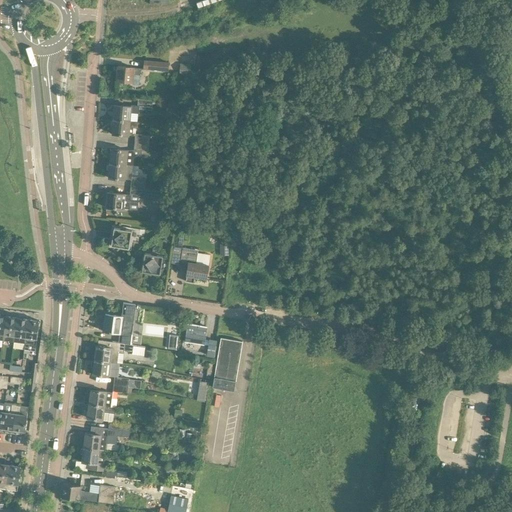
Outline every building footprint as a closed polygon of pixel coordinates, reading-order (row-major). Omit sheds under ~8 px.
[(168,71),(169,62),(144,60),(143,69),(168,71)] [(190,81),(191,64),(180,64),(179,81),(190,81)] [(140,76),(140,69),(118,67),(116,82),(132,83),(133,75),(140,76)] [(152,110),(153,101),(138,100),(138,106),(140,106),(146,107),(145,109),(152,110)] [(114,105),(113,120),(130,121),(131,113),(139,114),(140,106),(138,106),(131,105),(131,107),(114,105)] [(112,135),(128,136),(129,128),(137,128),(138,122),(130,121),(113,120),(112,135)] [(135,137),(134,144),(149,145),(149,135),(143,135),(143,137),(135,137)] [(148,154),(149,145),(134,144),(134,150),(141,150),(141,154),(148,154)] [(109,164),(126,165),(127,151),(110,149),(109,164)] [(108,178),(131,180),(131,177),(132,166),(126,165),(109,164),(108,178)] [(130,187),(145,189),(146,182),(131,180),(130,187)] [(159,190),(145,189),(130,187),(130,194),(139,194),(139,198),(159,199),(159,190)] [(123,209),(130,209),(131,195),(124,195),(107,193),(105,208),(123,209)] [(120,229),(114,228),(111,246),(117,247),(120,244),(123,248),(129,249),(130,243),(129,243),(130,237),(131,231),(125,230),(120,230),(120,229)] [(229,244),(220,244),(221,256),(230,256),(229,244)] [(207,279),(209,266),(196,264),(198,253),(183,251),(183,247),(174,246),(172,260),(188,263),(186,276),(186,282),(194,283),(195,277),(207,279)] [(143,265),(142,271),(160,274),(161,268),(158,265),(162,262),(162,256),(156,255),(156,256),(151,255),(151,254),(145,253),(144,260),(146,263),(143,265)] [(132,334),(125,334),(126,323),(133,324),(135,305),(123,304),(121,316),(105,314),(103,332),(112,333),(112,332),(120,333),(119,343),(130,345),(132,334)] [(14,342),(17,318),(6,317),(3,341),(14,342)] [(25,343),(27,320),(17,318),(14,342),(25,343)] [(27,320),(25,343),(36,345),(39,321),(27,320)] [(214,357),(216,341),(204,339),(206,327),(188,324),(186,342),(204,345),(209,345),(207,354),(207,356),(214,357)] [(221,338),(212,388),(234,391),(243,342),(221,338)] [(133,346),(130,345),(119,343),(112,342),(111,348),(96,346),(94,360),(110,362),(116,363),(117,353),(124,354),(124,351),(132,352),(133,346)] [(110,362),(94,360),(92,375),(109,377),(110,362)] [(114,385),(132,387),(133,387),(134,381),(115,378),(114,385)] [(200,380),(199,387),(207,388),(208,381),(200,380)] [(132,387),(114,385),(113,391),(131,393),(132,387)] [(111,407),(113,393),(107,392),(90,390),(89,404),(111,407)] [(116,407),(111,407),(89,404),(87,418),(103,420),(104,412),(115,414),(116,407)] [(12,430),(16,405),(11,405),(10,413),(3,413),(1,428),(12,430)] [(21,406),(16,405),(12,430),(25,432),(28,408),(21,407),(21,406)] [(182,410),(175,409),(174,417),(181,418),(182,410)] [(109,422),(108,428),(130,431),(131,424),(109,422)] [(201,424),(190,422),(188,430),(200,433),(201,424)] [(130,431),(108,428),(107,436),(85,433),(83,448),(105,451),(107,443),(116,444),(118,436),(129,437),(130,431)] [(176,460),(185,460),(185,447),(176,447),(176,460)] [(186,447),(185,461),(196,461),(196,447),(186,447)] [(105,451),(83,448),(81,462),(88,463),(87,469),(103,471),(102,474),(117,476),(118,469),(104,468),(105,463),(104,463),(105,451)] [(0,488),(6,489),(9,465),(0,463),(0,488)] [(9,465),(6,489),(18,491),(19,482),(20,482),(21,481),(21,479),(20,477),(19,477),(21,467),(9,465)] [(165,468),(168,476),(177,473),(174,465),(165,468)] [(63,484),(61,497),(112,504),(114,488),(98,486),(97,493),(80,491),(81,486),(63,484)] [(184,511),(188,499),(170,495),(166,511),(184,511)]
